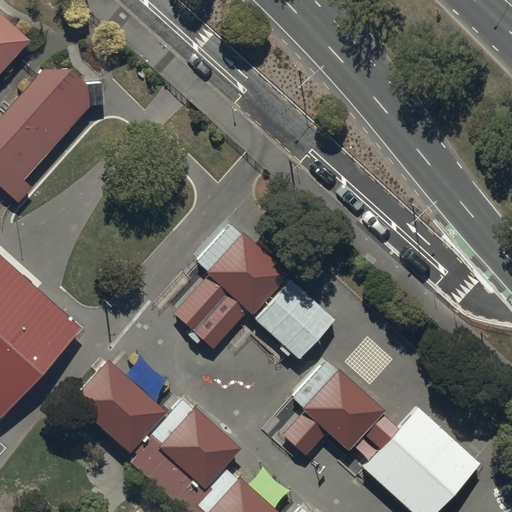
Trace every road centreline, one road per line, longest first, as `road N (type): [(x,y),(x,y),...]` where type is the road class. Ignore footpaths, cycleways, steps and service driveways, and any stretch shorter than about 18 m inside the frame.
road 1 (unclassified): [(497,247),(419,241),(371,211),(336,176),(286,96),(178,0)]
road 2 (secondary): [(497,247),(284,0)]
